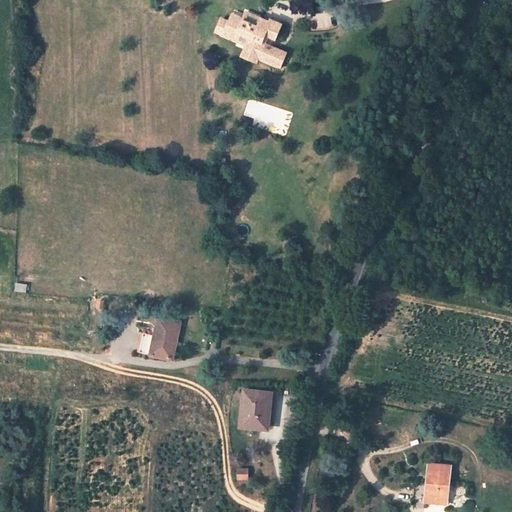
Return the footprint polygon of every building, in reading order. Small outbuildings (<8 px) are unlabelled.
[(244,19),(233,14),(224,35),(247,45),(245,48),(261,55),(265,44),(262,42),(265,35),(269,36),(275,39),(281,24),(271,20),(270,22),(262,18),(258,27),(243,21),(244,19)] [(265,44),(261,55),(272,59),(271,63),(281,67),(287,53),(265,44)] [(261,55),(245,48),(242,56),(257,63),(259,58),(271,63),(272,59),(261,55)] [(161,177),(140,177),(136,293),(157,293),(161,177)] [(203,185),(185,183),(181,295),(199,296),(203,185)] [(180,322),(158,318),(155,336),(143,333),(139,352),(172,359),(180,322)] [(268,392),(245,389),(241,426),(264,428),(268,392)] [(268,428),(273,393),(268,392),(264,428),(268,428)] [(451,467),(430,464),(426,501),(447,503),(451,467)] [(248,469),(238,469),(238,479),(248,479),(248,469)]
